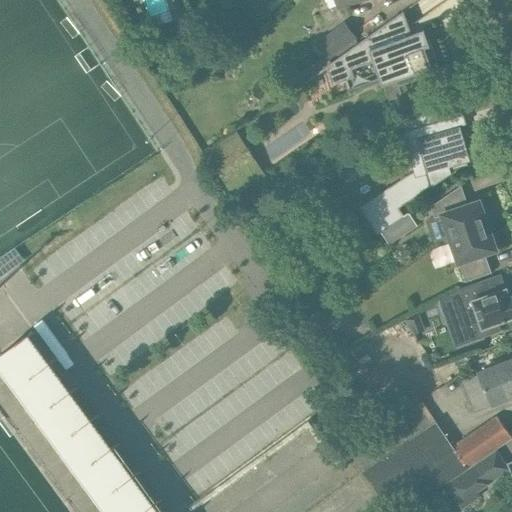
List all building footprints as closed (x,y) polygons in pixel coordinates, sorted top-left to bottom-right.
[(362,0),(336,0),(339,8),(362,0)] [(403,11),(303,83),(304,85),(326,69),(332,85),(354,77),(351,70),(373,61),(379,78),(382,86),(397,81),(414,74),(416,80),(440,71),(429,39),(422,42),(419,34),(419,32),(408,36),(400,15),(404,13),(403,11)] [(358,38),(345,21),(315,45),(328,61),(358,38)] [(441,99),(403,126),(405,132),(414,129),(425,162),(378,194),(380,198),(364,210),(379,233),(401,218),(406,214),(401,206),(453,171),(451,165),(454,164),(455,167),(469,162),(468,159),(472,158),(460,123),(453,125),(450,116),(447,117),(441,99)] [(237,131),(204,152),(234,196),(249,186),(232,161),(249,149),(237,131)] [(434,218),(427,220),(435,244),(450,239),(492,224),(486,207),(482,208),(479,201),(465,206),(463,200),(466,199),(461,185),(430,206),(434,218)] [(408,214),(401,218),(409,229),(425,218),(417,206),(408,213),(408,214)] [(492,225),(450,239),(465,282),(491,273),(487,259),(484,261),(482,255),(496,250),(494,242),(497,241),(492,225)] [(299,267),(283,279),(289,287),(305,275),(299,267)] [(480,281),(459,288),(438,300),(443,315),(457,310),(468,342),(500,331),(497,323),(511,318),(511,296),(508,297),(506,289),(485,296),(480,281)] [(304,289),(293,296),(304,312),(316,304),(304,289)] [(417,312),(404,319),(414,334),(424,330),(417,312)] [(160,511),(32,338),(0,361),(0,367),(107,511),(160,511)] [(511,395),(511,359),(463,380),(475,411),(511,395)] [(383,428),(349,453),(362,471),(435,422),(421,401),(419,403),(383,428)] [(435,422),(362,471),(393,511),(402,511),(511,436),(497,416),(452,447),(435,422)] [(305,423),(186,502),(192,511),(266,463),(274,475),(320,445),(305,423)] [(493,480),(480,462),(449,485),(464,507),(479,496),(476,491),(493,480)]
